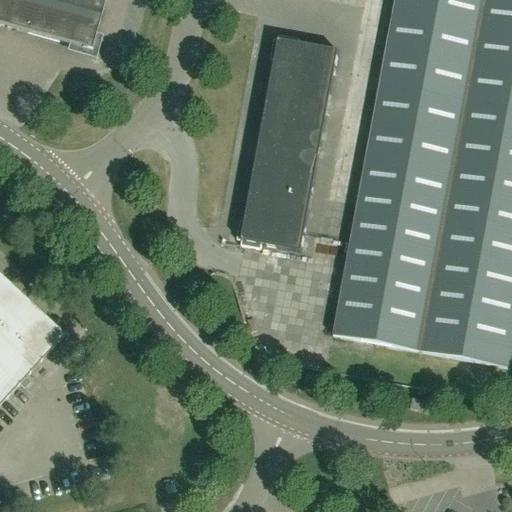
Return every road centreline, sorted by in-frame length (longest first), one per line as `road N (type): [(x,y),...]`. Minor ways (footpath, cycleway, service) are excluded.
road 1 (tertiary): [(287,417),(205,362),(64,187)]
road 2 (unclassified): [(64,187),(161,93),(182,52),(192,0)]
road 3 (tertiary): [(511,434),(414,445),(349,438),(287,417)]
road 4 (unknown): [(140,113),(180,156),(189,241),(236,269)]
road 5 (unknown): [(0,458),(79,362)]
